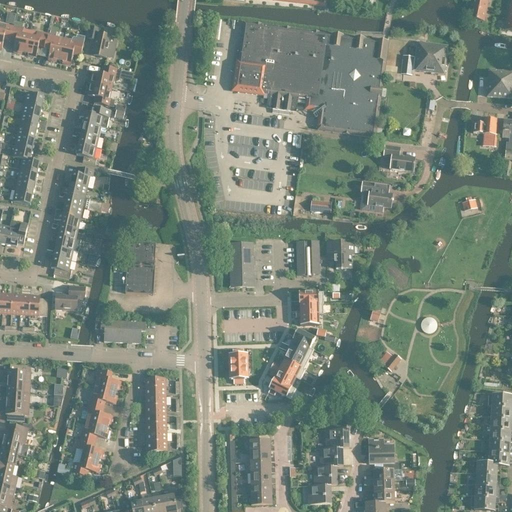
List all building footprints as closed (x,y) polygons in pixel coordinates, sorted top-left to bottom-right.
[(488,2),(476,0),(472,0),(470,9),(486,12),(488,2)] [(486,12),(470,9),(468,18),(484,22),(486,12)] [(389,43),(387,42),(243,22),(238,61),(236,61),(232,86),(238,93),(257,95),(264,96),(264,94),(269,95),(268,106),(270,109),(292,112),(296,109),(297,99),(321,102),(321,104),(326,111),(323,114),(319,117),(318,125),(317,131),(375,139),(389,43)] [(0,50),(1,50),(4,38),(10,39),(13,27),(2,24),(0,23),(0,50)] [(13,27),(10,39),(16,41),(13,53),(22,55),(22,53),(25,53),(29,36),(30,31),(23,30),(23,29),(13,27)] [(91,55),(107,59),(111,37),(98,34),(99,30),(90,28),(88,39),(94,40),(91,55)] [(29,36),(25,53),(28,54),(28,56),(36,58),(39,46),(45,47),(47,34),(37,32),(37,33),(30,31),(29,36)] [(57,60),(60,61),(65,39),(54,37),(54,36),(47,34),(45,47),(50,48),(48,61),(56,63),(57,60)] [(65,39),(60,61),(63,62),(62,64),(71,66),(73,56),(80,57),(85,37),(77,35),(76,38),(74,37),(72,39),(72,41),(65,39)] [(414,71),(444,75),(444,72),(446,73),(446,67),(445,67),(447,47),(417,43),(414,71)] [(403,56),(400,74),(411,76),(413,57),(403,56)] [(93,73),(90,84),(112,89),(113,82),(116,83),(119,81),(121,71),(102,67),(101,74),(93,73)] [(488,72),(488,77),(486,98),(511,99),(511,72),(495,72),(495,73),(488,72)] [(109,100),(112,89),(90,84),(87,96),(95,98),(94,104),(113,108),(115,101),(109,100)] [(24,104),(42,108),(44,97),(27,93),(24,104)] [(42,108),(24,104),(22,115),(39,119),(42,108)] [(81,112),(80,117),(85,118),(83,124),(101,128),(107,129),(109,118),(106,118),(107,111),(91,108),(89,114),(86,113),(81,112)] [(39,119),(22,115),(19,125),(37,129),(39,119)] [(474,123),(473,133),(482,134),(482,135),(490,136),(489,147),(496,148),(497,136),(495,136),(496,120),(484,119),(483,124),(474,123)] [(502,138),(509,139),(508,143),(506,143),(505,161),(511,161),(511,121),(503,120),(502,134),(502,138)] [(101,128),(83,124),(81,134),(98,138),(101,128)] [(37,129),(19,125),(17,136),(35,140),(37,129)] [(98,138),(81,134),(79,145),(96,149),(98,138)] [(35,140),(17,136),(15,147),(32,150),(35,140)] [(82,163),(95,166),(96,160),(94,160),(96,149),(79,145),(76,156),(84,157),(82,163)] [(32,150),(15,147),(12,157),(22,160),(22,159),(30,161),(32,150)] [(413,173),(415,159),(399,157),(400,149),(385,147),(383,157),(391,158),(390,170),(413,173)] [(20,170),(37,174),(40,163),(30,161),(22,159),(22,160),(20,170)] [(94,172),(77,168),(76,174),(72,173),(70,184),(87,188),(92,189),(94,179),(92,178),(94,172)] [(37,174),(20,170),(18,180),(35,184),(37,174)] [(35,184),(18,180),(15,191),(33,195),(35,184)] [(362,183),(361,193),(363,193),(369,194),(367,206),(383,208),(391,209),(393,195),(388,195),(385,194),(386,186),(362,183)] [(85,199),(87,188),(70,184),(69,190),(61,188),(60,193),(65,194),(68,195),(85,199)] [(33,195),(15,191),(13,202),(30,206),(33,195)] [(68,195),(65,205),(87,210),(90,200),(85,199),(68,195)] [(311,201),(310,212),(330,213),(331,203),(311,201)] [(463,204),(465,212),(477,209),(475,201),(463,204)] [(65,205),(63,216),(80,220),(85,221),(87,210),(65,205)] [(55,214),(54,220),(62,222),(60,226),(78,230),(80,220),(63,216),(60,215),(55,214)] [(17,248),(17,244),(23,246),(28,225),(21,223),(21,224),(11,222),(10,228),(6,245),(17,248)] [(10,228),(0,225),(0,244),(6,245),(10,228)] [(76,241),(77,233),(78,230),(60,226),(58,237),(76,241)] [(80,242),(76,241),(58,237),(56,247),(73,252),(78,253),(80,242)] [(154,268),(156,244),(128,242),(125,294),(153,296),(155,268),(154,268)] [(319,275),(318,256),(318,243),(297,244),(298,276),(319,275)] [(344,245),(344,243),(327,243),(327,260),(334,260),(334,263),(336,263),(336,270),(352,269),(351,264),(353,264),(352,262),(351,262),(351,256),(354,256),(354,245),(344,245)] [(254,288),(254,272),(253,244),(229,245),(230,289),(254,288)] [(56,247),(53,258),(71,262),(73,252),(56,247)] [(71,262),(53,258),(51,269),(55,270),(53,276),(70,279),(71,273),(71,271),(69,270),(71,262)] [(84,301),(85,288),(69,287),(69,295),(56,294),(55,311),(76,312),(77,300),(84,301)] [(323,293),(299,293),(299,305),(300,305),(323,304),(323,293)] [(11,315),(12,295),(3,295),(2,315),(11,315)] [(20,316),(21,296),(12,295),(11,315),(20,316)] [(29,316),(30,297),(21,296),(20,316),(29,316)] [(30,297),(29,316),(47,317),(48,300),(40,299),(40,297),(30,297)] [(299,312),(296,313),(296,319),(299,319),(299,318),(300,318),(300,315),(318,315),(323,315),(323,308),(323,304),(300,305),(300,312),(299,313),(299,312)] [(373,311),(371,317),(379,319),(380,313),(373,311)] [(318,315),(300,315),(300,318),(300,327),(318,326),(318,315)] [(421,323),(421,327),(421,329),(422,331),(423,332),(425,333),(427,334),(429,334),(431,334),(433,333),(435,331),(436,330),(436,328),(437,326),(436,324),(435,322),(434,320),(432,319),(430,318),(428,318),(426,319),(424,320),(423,321),(421,323)] [(141,333),(145,333),(146,324),(101,321),(100,330),(104,331),(104,343),(141,345),(141,333)] [(298,330),(292,340),(310,349),(315,339),(298,330)] [(286,345),(283,351),(287,353),(288,350),(309,361),(314,351),(310,349),(292,340),(292,341),(293,341),(289,347),(288,347),(289,347),(286,345)] [(233,355),(228,355),(229,368),(238,368),(238,350),(232,351),(233,355)] [(243,350),(238,350),(238,368),(248,367),(247,355),(243,355),(243,350)] [(287,353),(283,360),(284,361),(284,360),(304,370),(309,361),(288,350),(287,353)] [(387,358),(384,362),(387,365),(384,367),(385,368),(391,372),(401,360),(394,355),(392,358),(390,361),(387,358)] [(277,365),(274,371),(277,372),(278,373),(279,370),(296,378),(295,379),(300,381),(305,371),(304,370),(284,360),(284,361),(281,367),(280,367),(277,365)] [(10,365),(10,371),(8,371),(7,382),(30,384),(31,373),(27,373),(28,366),(10,365)] [(248,367),(238,368),(239,385),(244,384),(244,380),(248,380),(248,367)] [(238,368),(229,368),(229,380),(233,380),(233,385),(239,385),(238,368)] [(275,379),(274,379),(291,388),(291,387),(295,379),(296,378),(279,370),(278,373),(275,379)] [(111,380),(112,374),(98,371),(96,377),(97,377),(94,388),(116,393),(117,391),(119,391),(121,383),(111,380)] [(146,389),(165,389),(165,379),(145,380),(146,389)] [(270,390),(268,393),(274,396),(276,393),(290,400),(296,390),(291,387),(291,388),(274,379),(275,379),(274,379),(269,389),(270,390)] [(7,382),(7,387),(0,386),(0,392),(30,395),(30,384),(7,382)] [(91,399),(89,405),(104,409),(105,403),(115,405),(117,397),(115,396),(116,393),(94,388),(92,399),(91,399)] [(146,398),(166,398),(165,389),(146,389),(146,398)] [(29,405),(30,395),(0,392),(0,398),(6,399),(6,404),(29,405)] [(511,397),(504,396),(504,397),(500,397),(500,396),(492,396),(489,396),(488,407),(492,407),(499,408),(499,409),(510,410),(510,409),(511,402),(511,401),(511,397)] [(146,407),(166,407),(166,398),(146,398),(146,407)] [(6,404),(5,415),(7,415),(7,421),(24,422),(25,416),(28,416),(29,405),(6,404)] [(89,412),(86,422),(108,428),(108,425),(110,425),(113,417),(102,414),(104,409),(89,405),(88,411),(89,412)] [(146,416),(166,416),(166,407),(146,407),(146,416)] [(511,409),(510,409),(510,410),(499,409),(499,408),(492,407),(491,419),(498,419),(498,420),(510,421),(510,420),(511,420),(511,409)] [(146,425),(166,425),(166,416),(146,416),(146,425)] [(511,420),(510,420),(510,421),(498,420),(498,419),(491,419),(490,430),(497,430),(497,432),(509,432),(509,431),(511,431),(511,420)] [(82,433),(81,439),(95,443),(97,437),(107,440),(109,431),(107,431),(108,428),(86,422),(83,433),(82,433)] [(28,429),(26,429),(7,424),(3,441),(24,446),(24,445),(28,429)] [(147,434),(166,434),(166,425),(146,425),(147,434)] [(325,431),(326,449),(326,450),(343,449),(349,449),(349,430),(325,431)] [(490,430),(490,441),(497,442),(497,443),(509,444),(509,443),(509,436),(511,436),(511,431),(509,431),(509,432),(497,432),(497,430),(490,430)] [(147,443),(167,443),(166,434),(147,434),(147,443)] [(274,452),(274,448),(270,448),(270,441),(259,441),(259,435),(246,436),(246,442),(249,442),(249,453),(270,452),(274,452)] [(83,451),(82,458),(99,462),(100,459),(102,460),(104,451),(94,449),(95,443),(81,439),(78,450),(83,451)] [(399,470),(399,469),(398,464),(398,463),(394,464),(393,446),(383,447),(383,440),(369,441),(370,465),(382,464),(383,471),(394,470),(399,470)] [(2,446),(0,445),(0,451),(1,452),(17,455),(17,456),(27,458),(29,447),(24,445),(24,446),(3,441),(2,446)] [(490,441),(489,453),(497,453),(496,454),(508,455),(508,454),(509,448),(511,447),(511,443),(509,443),(509,444),(497,443),(497,442),(490,441)] [(167,443),(147,443),(147,452),(167,452),(167,443)] [(343,468),(343,449),(326,450),(326,449),(319,450),(320,468),(337,468),(343,468)] [(0,462),(15,466),(17,456),(17,455),(1,452),(0,454),(0,462)] [(249,453),(250,463),(270,463),(274,463),(274,458),(270,458),(270,452),(249,453)] [(488,465),(488,464),(496,465),(496,466),(501,466),(501,467),(511,468),(511,462),(508,463),(508,459),(511,458),(511,454),(508,454),(508,455),(496,454),(497,453),(489,453),(485,453),(484,463),(484,465),(488,465)] [(98,465),(99,462),(82,458),(80,465),(75,463),(72,474),(87,477),(88,472),(98,474),(100,466),(98,465)] [(0,473),(12,477),(15,466),(0,462),(0,473)] [(250,463),(250,474),(271,474),(275,474),(275,469),(271,469),(270,463),(250,463)] [(488,464),(488,465),(484,465),(484,463),(477,463),(476,474),(483,475),(483,476),(496,477),(496,476),(496,470),(501,470),(501,467),(501,466),(496,466),(496,465),(488,464)] [(337,486),(337,468),(320,468),(313,468),(314,487),(331,486),(331,487),(337,486)] [(364,478),(364,482),(394,481),(394,470),(383,471),(372,471),(373,478),(364,478)] [(0,473),(0,484),(14,488),(17,478),(12,477),(0,473)] [(250,485),(271,485),(275,484),(275,480),(271,480),(271,474),(250,474),(250,485)] [(506,490),(506,486),(500,485),(500,478),(500,476),(499,476),(496,476),(496,477),(483,476),(483,475),(476,474),(475,486),(483,487),(483,488),(495,488),(500,488),(500,489),(506,490)] [(394,492),(394,481),(364,482),(364,487),(373,486),(373,493),(394,492)] [(0,495),(12,499),(14,488),(0,484),(0,495)] [(250,485),(251,496),(271,495),(275,495),(275,491),(271,491),(271,485),(250,485)] [(505,501),(506,497),(499,496),(500,489),(500,488),(495,488),(483,488),(483,487),(475,486),(472,485),(471,497),(482,498),(482,499),(494,500),(494,499),(499,499),(499,501),(505,501)] [(332,505),(331,487),(331,486),(314,487),(307,487),(308,506),(332,505)] [(395,503),(394,492),(373,493),(373,499),(365,499),(365,504),(385,503),(395,503)] [(0,511),(6,511),(8,509),(10,509),(12,499),(0,495),(0,511)] [(182,509),(182,497),(174,498),(174,495),(163,497),(165,511),(177,511),(177,510),(182,509)] [(251,496),(251,507),(276,506),(276,501),(272,502),(271,495),(251,496)] [(165,511),(163,497),(152,499),(154,511),(165,511)] [(499,504),(499,501),(499,499),(494,499),(494,500),(482,499),(482,498),(471,497),(471,509),(474,509),(474,511),(482,511),(486,511),(485,511),(493,511),(494,504),(499,504)] [(154,511),(152,499),(142,501),(143,511),(154,511)] [(129,511),(143,511),(142,501),(128,504),(129,511)] [(365,504),(363,504),(355,504),(355,508),(364,508),(364,511),(385,511),(385,503),(365,504)]
